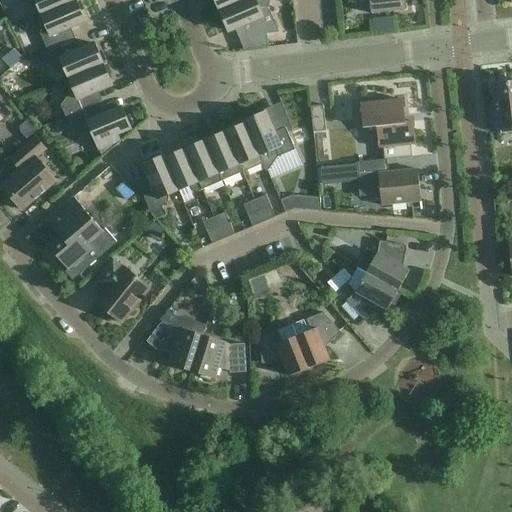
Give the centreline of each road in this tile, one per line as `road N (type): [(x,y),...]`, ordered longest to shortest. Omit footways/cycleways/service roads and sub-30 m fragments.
road 1 (residential): [(114,362),(177,399),(222,409),(268,412),(309,402),(375,363),(410,324),(436,279),(447,230)]
road 2 (residential): [(447,230),(295,218),(198,260),(114,362)]
road 3 (residential): [(208,78),(432,49)]
road 4 (residential): [(447,230),(432,49)]
road 5 (residential): [(208,78),(204,96),(190,106),(161,105),(111,0)]
road 6 (residential): [(0,225),(114,362)]
